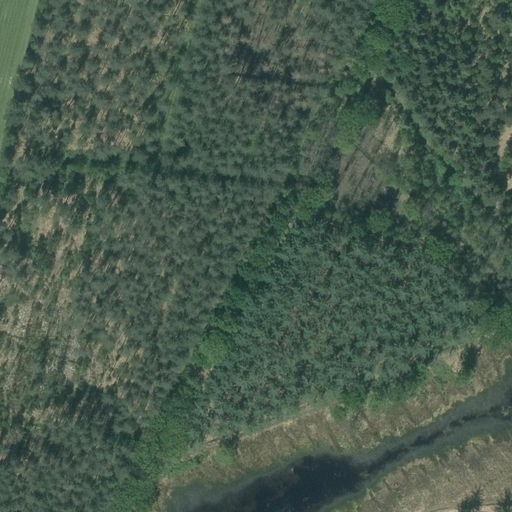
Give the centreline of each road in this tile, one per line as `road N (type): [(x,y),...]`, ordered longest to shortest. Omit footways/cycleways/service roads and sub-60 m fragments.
road 1 (track): [(376,73),(162,458),(511,310)]
road 2 (track): [(410,0),(378,63),(511,224)]
